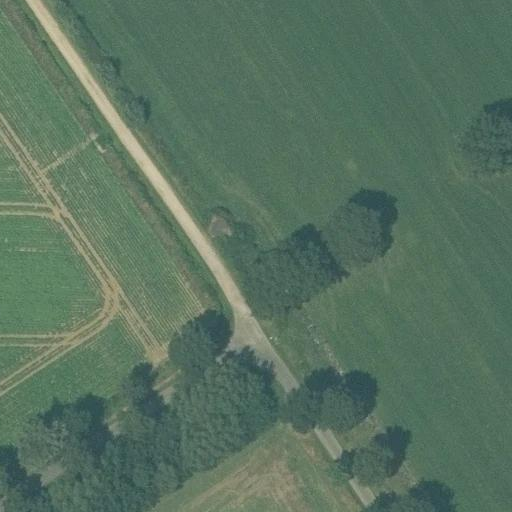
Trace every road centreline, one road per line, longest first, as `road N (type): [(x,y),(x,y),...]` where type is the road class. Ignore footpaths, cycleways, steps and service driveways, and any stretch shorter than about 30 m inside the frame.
road 1 (track): [(30,0),(203,257),(251,346)]
road 2 (unclassified): [(0,506),(235,346),(259,346)]
road 3 (unclassified): [(373,511),(259,346)]
